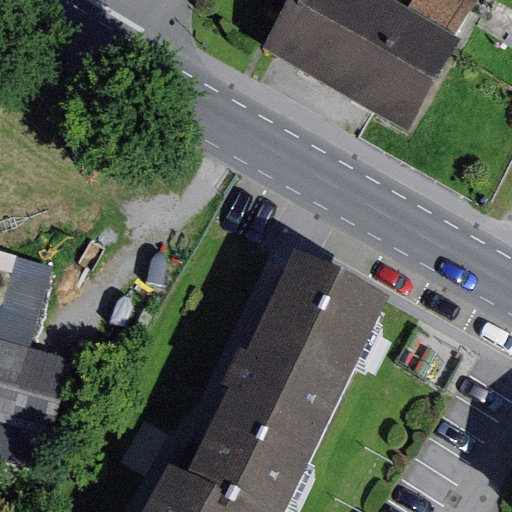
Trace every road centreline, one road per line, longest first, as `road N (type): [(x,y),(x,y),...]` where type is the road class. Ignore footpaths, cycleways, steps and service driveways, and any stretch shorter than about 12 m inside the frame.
road 1 (secondary): [(511,273),(149,61)]
road 2 (secondary): [(149,61),(42,0)]
